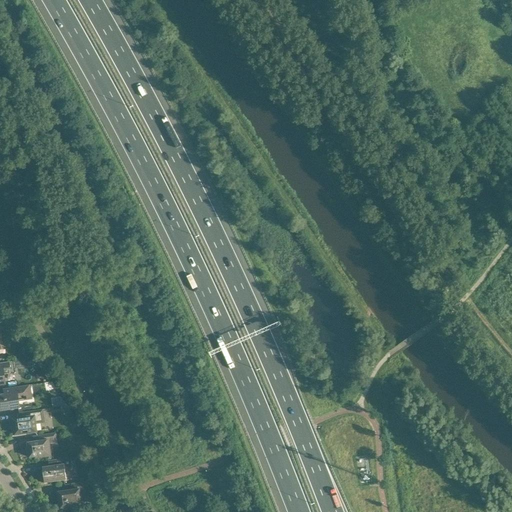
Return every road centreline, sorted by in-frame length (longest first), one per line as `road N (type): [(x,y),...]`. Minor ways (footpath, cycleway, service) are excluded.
road 1 (motorway): [(57,0),(155,179),(297,511)]
road 2 (motorway): [(332,511),(220,241),(94,0)]
